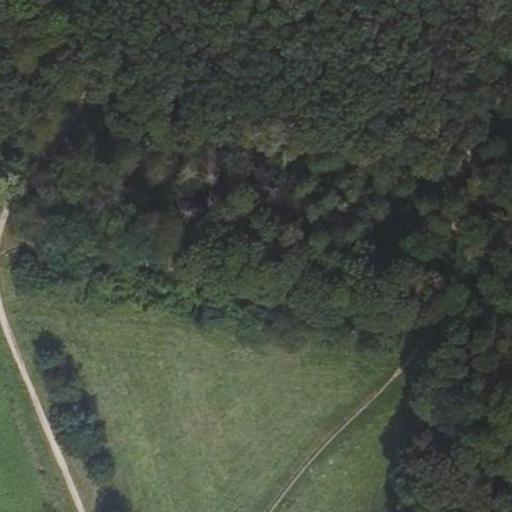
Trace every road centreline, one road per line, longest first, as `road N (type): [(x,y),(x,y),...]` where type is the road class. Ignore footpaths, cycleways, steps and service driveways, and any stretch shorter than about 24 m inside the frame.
road 1 (track): [(511,15),(479,177),(431,317)]
road 2 (track): [(0,226),(83,102),(43,0)]
road 3 (track): [(80,511),(0,298)]
